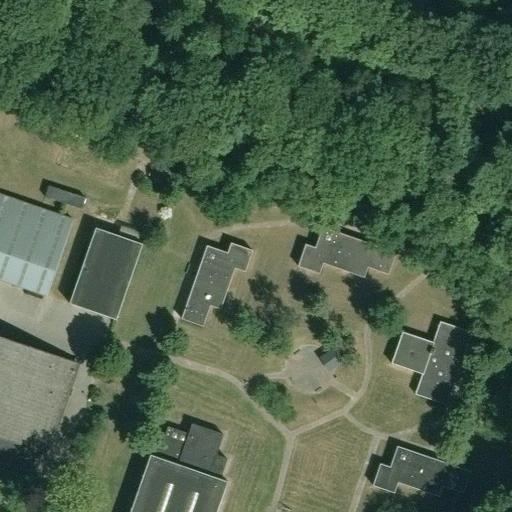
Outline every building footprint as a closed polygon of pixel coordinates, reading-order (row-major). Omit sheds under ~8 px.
[(134,173),(135,166),(126,165),(128,148),(85,142),(81,165),(134,173)] [(153,175),(172,182),(177,168),(159,161),(153,175)] [(49,185),(44,197),(81,210),(85,198),(49,185)] [(394,255),(322,229),(315,250),(304,246),(297,268),(318,276),(322,265),(363,280),(367,269),(387,276),(394,255)] [(94,230),(68,305),(115,322),(141,247),(94,230)] [(227,255),(206,248),(199,267),(189,264),(186,274),(196,277),(180,321),(202,329),(210,307),(220,311),(234,270),(244,273),(251,253),(230,245),(227,255)] [(446,406),(457,374),(467,377),(470,367),(460,364),(470,334),(439,324),(432,344),(401,334),(391,365),(421,376),(415,396),(446,406)] [(0,464),(31,475),(39,453),(45,455),(76,366),(0,339),(0,464)] [(317,358),(324,374),(346,365),(339,349),(317,358)] [(129,511),(216,511),(227,483),(219,481),(226,461),(215,457),(222,436),(191,425),(188,435),(167,428),(164,438),(153,434),(149,446),(160,449),(157,458),(149,456),(129,511)] [(469,474),(427,459),(431,447),(421,444),(417,455),(397,448),(390,469),(380,466),(372,487),(393,495),(397,484),(438,498),(442,488),(461,495),(469,474)]
